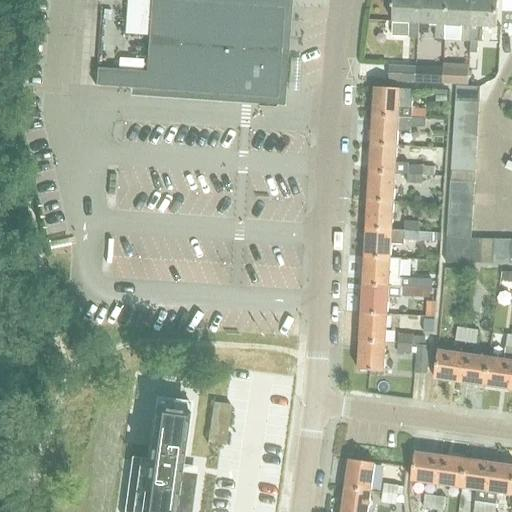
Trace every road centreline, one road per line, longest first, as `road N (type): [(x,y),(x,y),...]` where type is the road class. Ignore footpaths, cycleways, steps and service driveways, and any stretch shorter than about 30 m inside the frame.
road 1 (residential): [(314,405),(343,0)]
road 2 (residential): [(511,435),(314,405)]
